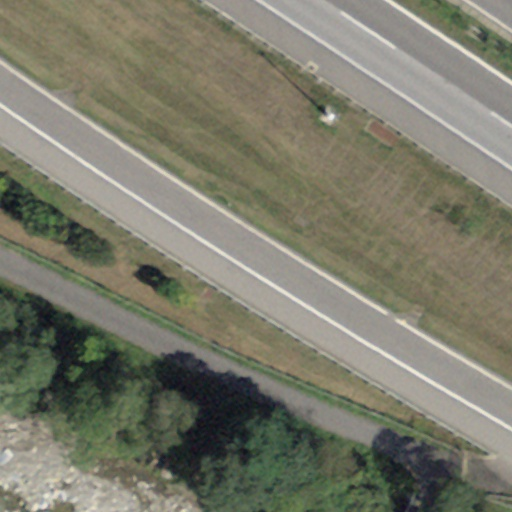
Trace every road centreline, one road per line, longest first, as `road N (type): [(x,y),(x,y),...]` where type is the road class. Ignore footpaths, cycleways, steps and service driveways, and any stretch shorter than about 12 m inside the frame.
road 1 (motorway): [(0,83),(511,409)]
road 2 (motorway): [(314,0),(511,130)]
